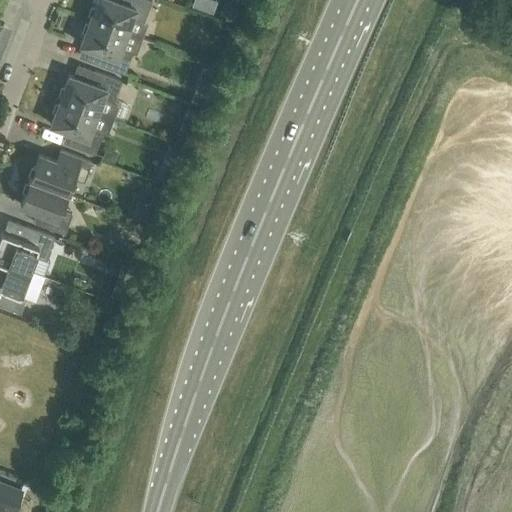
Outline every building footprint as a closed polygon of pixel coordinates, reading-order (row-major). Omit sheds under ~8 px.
[(115,0),(96,0),(89,19),(127,33),(133,17),(144,21),(152,1),(149,0),(119,0),(119,1),(115,0)] [(226,0),(221,16),(238,23),(246,0),(226,0)] [(127,33),(89,19),(80,44),(101,52),(96,63),(124,74),(132,53),(121,49),(127,33)] [(60,99),(97,113),(103,97),(114,101),(122,81),(94,71),(90,82),(69,74),(60,99)] [(91,129),(97,113),(60,99),(50,124),(71,132),(67,143),(95,154),(102,133),(91,129)] [(30,179),(67,194),(73,177),(84,182),(92,162),(60,149),(56,161),(39,154),(30,179)] [(67,194),(30,179),(20,204),(41,212),(36,223),(64,234),(72,214),(61,210),(67,194)] [(138,201),(133,217),(156,226),(162,210),(138,201)] [(1,231),(0,233),(0,259),(29,270),(34,256),(46,260),(55,236),(26,226),(22,239),(1,231)] [(44,276),(29,270),(0,259),(0,288),(3,289),(0,296),(0,305),(20,313),(26,298),(35,301),(44,276)] [(13,511),(21,491),(0,483),(0,511),(1,508),(11,511),(13,511)]
